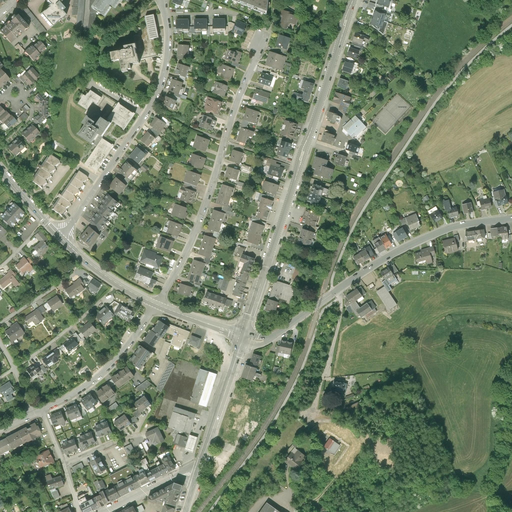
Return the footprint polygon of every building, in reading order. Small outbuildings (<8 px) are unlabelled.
[(59,0),(45,0),(50,5),(40,14),(51,27),(64,16),(60,11),(63,9),(59,3),(61,1),(59,0)] [(96,0),(92,7),(105,15),(111,7),(108,5),(109,4),(115,8),(119,0),(96,0)] [(249,0),(247,7),(267,14),(268,0),(249,0)] [(298,11),(284,7),(280,21),(289,24),(291,18),(295,19),(298,11)] [(373,11),(371,18),(383,21),(385,15),(373,11)] [(27,15),(43,34),(47,31),(31,12),(27,15)] [(17,13),(8,20),(20,34),(28,27),(17,13)] [(145,17),(149,40),(159,38),(154,16),(154,15),(145,17)] [(381,28),(383,21),(371,18),(369,24),(381,28)] [(0,32),(9,43),(20,34),(8,20),(3,24),(4,25),(0,28),(0,32)] [(244,29),(246,26),(237,22),(236,25),(233,32),(241,35),(242,34),(243,34),(245,30),(244,29)] [(240,48),(246,51),(254,32),(249,29),(240,48)] [(292,34),(280,31),(277,41),(289,44),(292,34)] [(364,36),(355,34),(353,43),(362,45),(364,36)] [(24,51),(32,60),(45,49),(38,40),(24,51)] [(124,50),(110,52),(112,62),(119,61),(121,72),(128,71),(127,68),(130,68),(129,63),(133,62),(133,65),(139,64),(137,54),(133,55),(132,49),(136,49),(136,43),(124,46),(124,50)] [(189,46),(178,45),(177,55),(189,56),(189,46)] [(271,46),(269,53),(286,58),(288,51),(271,46)] [(358,51),(349,48),(347,55),(355,59),(358,51)] [(234,52),(228,50),(225,59),(233,62),(238,64),(242,53),(235,51),(234,52)] [(286,58),(269,53),(267,60),(284,65),(286,58)] [(355,66),(345,63),(342,71),(352,74),(355,66)] [(176,69),(188,73),(189,68),(184,66),(178,64),(176,69)] [(234,71),(220,65),(218,72),(222,74),(220,77),(230,81),(234,71)] [(30,67),(25,71),(34,80),(39,76),(30,67)] [(188,73),(176,69),(174,74),(180,76),(186,78),(188,73)] [(0,88),(9,80),(0,70),(0,88)] [(29,85),(34,80),(25,71),(20,75),(29,85)] [(276,78),(262,73),(259,83),(273,88),(276,78)] [(310,101),(315,81),(305,78),(302,86),(305,87),(303,96),(299,95),(298,98),(310,101)] [(183,83),(172,79),(168,91),(179,95),(183,83)] [(349,82),(339,79),(336,86),(346,89),(349,82)] [(228,87),(216,83),(212,93),(224,97),(228,87)] [(270,94),(256,89),(253,99),(267,104),(270,94)] [(87,96),(84,94),(79,102),(89,108),(93,102),(97,105),(102,97),(91,90),(87,96)] [(38,102),(38,108),(47,108),(47,100),(40,92),(34,98),(38,102)] [(352,99),(335,93),(332,101),(340,104),(338,109),(346,113),(352,99)] [(176,101),(166,97),(162,105),(173,110),(176,101)] [(208,99),(206,105),(220,109),(222,104),(208,99)] [(134,116),(117,105),(112,114),(108,120),(110,122),(124,131),(134,116)] [(218,114),(220,109),(206,105),(204,110),(218,114)] [(47,118),(47,108),(38,108),(38,115),(34,119),(40,125),(47,118)] [(259,112),(247,108),(244,120),(255,124),(259,112)] [(25,112),(20,117),(23,120),(28,116),(25,112)] [(337,115),(328,113),(326,119),(336,121),(337,115)] [(367,124),(357,113),(344,125),(355,136),(367,124)] [(10,114),(8,115),(2,120),(7,126),(15,119),(10,114)] [(83,120),(86,122),(79,133),(93,142),(99,133),(103,135),(110,122),(108,120),(102,117),(98,123),(96,122),(97,120),(87,114),(83,120)] [(216,122),(202,117),(198,127),(212,132),(216,122)] [(155,118),(153,122),(163,129),(166,125),(155,118)] [(299,121),(286,118),(282,131),(295,135),(299,121)] [(161,133),(163,129),(153,122),(150,126),(161,133)] [(29,124),(24,128),(33,139),(39,135),(29,124)] [(28,144),(33,139),(24,128),(19,133),(28,144)] [(247,130),(241,128),(236,141),(245,144),(248,136),(252,138),(254,132),(247,130)] [(335,142),(336,139),(335,138),(336,136),(324,131),(320,141),(332,145),(333,142),(335,142)] [(155,138),(148,132),(141,140),(148,147),(155,138)] [(14,136),(9,141),(19,151),(24,147),(14,136)] [(209,140),(197,136),(193,148),(205,152),(209,140)] [(113,146),(103,139),(85,165),(96,172),(113,146)] [(281,139),(279,146),(291,149),(293,142),(281,139)] [(14,156),(19,151),(9,141),(4,146),(14,156)] [(364,146),(349,142),(347,147),(363,151),(364,146)] [(289,157),(291,149),(279,146),(277,154),(289,157)] [(136,148),(129,157),(138,164),(146,155),(136,148)] [(243,153),(233,150),(229,161),(239,165),(243,153)] [(206,159),(192,154),(188,164),(202,169),(206,159)] [(351,157),(338,154),(337,161),(349,164),(351,157)] [(58,161),(49,155),(48,157),(45,161),(42,166),(39,170),(36,174),(33,178),(31,180),(40,186),(47,181),(44,178),(51,175),(49,172),(55,169),(53,165),(58,161)] [(328,161),(315,156),(312,167),(315,168),(313,174),(329,179),(333,170),(325,168),(328,161)] [(136,171),(125,162),(117,171),(128,180),(136,171)] [(283,176),(286,167),(272,163),(269,171),(283,176)] [(146,164),(142,168),(146,172),(150,169),(146,164)] [(240,171),(228,167),(228,168),(225,177),(225,176),(225,177),(236,181),(236,180),(239,172),(240,172),(240,171)] [(200,176),(187,171),(183,182),(196,187),(200,176)] [(53,208),(52,211),(59,216),(65,212),(64,210),(70,204),(69,203),(75,198),(73,196),(79,192),(78,189),(84,185),(81,184),(88,179),(77,172),(75,174),(72,179),(69,184),(66,189),(63,194),(59,199),(56,203),(53,208)] [(125,185),(116,177),(109,186),(118,194),(125,185)] [(281,183),(266,178),(264,186),(279,190),(281,183)] [(312,184),(309,193),(320,197),(323,188),(312,184)] [(234,188),(222,185),(219,194),(231,198),(234,188)] [(196,192),(181,186),(180,190),(183,192),(180,200),(191,204),(196,192)] [(503,190),(493,193),(496,205),(506,202),(503,190)] [(318,205),(320,197),(309,193),(307,202),(318,205)] [(231,198),(219,194),(216,204),(227,207),(231,198)] [(108,195),(105,199),(114,206),(117,202),(108,195)] [(263,195),(261,205),(272,208),(275,198),(263,195)] [(110,210),(114,206),(105,199),(102,202),(103,204),(110,210)] [(492,208),(490,199),(480,201),(481,210),(492,208)] [(27,212),(15,201),(1,215),(13,226),(27,212)] [(470,203),(463,205),(464,214),(472,212),(470,203)] [(103,204),(100,208),(109,215),(113,211),(110,210),(103,204)] [(175,205),(171,215),(185,220),(188,213),(186,213),(187,209),(175,205)] [(261,205),(258,214),(269,217),(272,208),(261,205)] [(106,219),(109,215),(100,208),(97,212),(99,213),(106,219)] [(456,208),(447,209),(448,217),(457,215),(456,208)] [(214,210),(211,220),(222,223),(225,214),(214,210)] [(316,227),(319,215),(304,211),(301,222),(316,227)] [(442,217),(438,212),(430,217),(434,223),(442,217)] [(99,213),(96,218),(104,225),(108,220),(106,219),(99,213)] [(420,227),(415,215),(406,219),(410,230),(420,227)] [(101,229),(104,225),(96,218),(92,222),(101,229)] [(222,223),(211,220),(207,229),(219,233),(222,223)] [(182,225),(170,221),(166,233),(178,237),(182,225)] [(267,227),(252,223),(250,232),(264,236),(267,227)] [(99,235),(89,227),(80,239),(90,246),(99,235)] [(408,237),(403,228),(396,232),(401,241),(408,237)] [(302,229),(300,236),(312,240),(314,233),(302,229)] [(482,229),(475,230),(477,240),(484,239),(482,229)] [(470,242),(477,240),(475,230),(468,232),(470,242)] [(48,241),(40,231),(34,237),(39,243),(33,249),(40,258),(50,250),(45,244),(48,241)] [(264,236),(250,232),(247,242),(261,246),(264,236)] [(174,242),(160,236),(156,247),(170,253),(174,242)] [(216,239),(204,236),(201,245),(213,249),(216,239)] [(312,240),(300,236),(297,244),(310,247),(312,240)] [(386,238),(381,241),(385,249),(391,246),(386,238)] [(455,238),(443,240),(446,251),(457,249),(455,238)] [(380,253),(385,249),(381,241),(375,245),(380,253)] [(213,249),(201,245),(198,255),(210,258),(213,249)] [(434,248),(416,253),(419,263),(437,258),(434,248)] [(157,253),(145,249),(140,262),(159,269),(163,258),(156,255),(157,253)] [(365,251),(359,254),(363,262),(369,258),(365,251)] [(240,261),(244,263),(242,270),(249,273),(254,259),(242,254),(240,261)] [(357,265),(363,262),(359,254),(353,257),(357,265)] [(26,260),(24,258),(19,262),(20,263),(14,268),(21,277),(27,272),(29,274),(34,270),(30,266),(32,264),(28,259),(26,260)] [(205,264),(194,260),(191,270),(202,273),(205,264)] [(289,283),(285,282),(276,279),(271,295),(280,298),(289,301),(294,285),(300,265),(296,263),(289,283)] [(396,271),(393,266),(381,275),(384,279),(396,271)] [(140,267),(135,279),(148,285),(148,286),(153,288),(154,284),(155,284),(156,281),(152,279),(154,273),(140,267)] [(16,277),(10,270),(6,273),(7,274),(0,280),(0,286),(4,291),(11,284),(15,289),(20,285),(14,278),(16,277)] [(202,273),(191,270),(187,279),(199,283),(202,273)] [(249,273),(242,270),(238,281),(245,283),(246,284),(249,273)] [(74,286),(65,292),(71,300),(85,290),(84,287),(85,286),(80,278),(72,284),(74,286)] [(97,294),(102,287),(94,281),(93,282),(89,288),(97,294)] [(238,281),(233,295),(241,297),(245,283),(238,281)] [(189,297),(192,288),(181,284),(178,293),(189,297)] [(361,306),(357,301),(352,305),(362,319),(383,304),(389,313),(398,306),(384,286),(373,293),(375,296),(361,306)] [(363,287),(357,291),(363,297),(368,294),(363,287)] [(357,301),(363,297),(357,291),(352,295),(357,301)] [(201,302),(208,304),(211,294),(204,292),(201,302)] [(218,296),(211,294),(208,304),(215,306),(218,296)] [(280,298),(271,295),(267,307),(276,310),(280,298)] [(347,299),(352,305),(357,301),(352,295),(347,299)] [(225,298),(218,296),(215,306),(222,308),(225,298)] [(57,297),(47,304),(53,313),(64,306),(57,297)] [(116,315),(122,306),(115,303),(108,308),(115,315),(116,315)] [(37,310),(41,315),(46,312),(42,306),(37,310)] [(122,306),(116,315),(126,321),(128,317),(131,311),(122,306)] [(115,315),(108,308),(95,317),(102,325),(115,315)] [(41,315),(37,310),(23,319),(28,326),(33,323),(36,326),(44,320),(41,315)] [(168,327),(160,321),(152,331),(161,337),(162,338),(166,333),(170,327),(168,327)] [(91,322),(80,331),(88,341),(99,331),(91,322)] [(10,329),(4,334),(11,344),(10,345),(12,348),(16,346),(14,343),(26,335),(17,323),(10,328),(10,329)] [(174,326),(170,324),(168,327),(170,327),(166,333),(175,336),(171,344),(180,348),(183,339),(187,341),(190,333),(185,331),(179,328),(174,326)] [(152,331),(151,330),(144,341),(154,347),(161,337),(152,331)] [(192,336),(189,343),(197,347),(200,339),(192,336)] [(73,339),(63,346),(69,354),(79,347),(73,339)] [(281,350),(286,351),(288,340),(281,339),(281,343),(278,342),(277,352),(280,353),(281,350)] [(294,341),(288,340),(286,351),(292,352),(294,341)] [(167,357),(171,343),(164,341),(161,356),(167,357)] [(152,353),(140,346),(130,362),(141,369),(152,353)] [(57,350),(42,361),(47,367),(52,363),(54,366),(59,362),(57,359),(61,356),(57,350)] [(258,363),(261,353),(254,351),(251,360),(258,363)] [(258,363),(247,359),(243,373),(254,376),(255,373),(261,375),(262,371),(256,369),(258,363)] [(176,365),(170,362),(155,388),(161,391),(176,365)] [(35,365),(25,371),(31,380),(41,373),(35,365)] [(134,377),(127,367),(112,378),(119,388),(134,377)] [(218,373),(201,368),(190,400),(207,405),(218,373)] [(148,379),(137,387),(140,392),(152,383),(148,379)] [(11,382),(0,388),(0,393),(3,398),(6,396),(10,402),(14,399),(12,395),(14,394),(11,389),(14,387),(11,382)] [(116,391),(109,382),(96,391),(103,401),(116,391)] [(337,382),(333,382),(331,392),(341,394),(342,391),(343,391),(344,388),(342,388),(343,383),(337,382)] [(140,398),(147,408),(152,404),(146,394),(140,398)] [(91,396),(86,399),(92,407),(97,404),(91,396)] [(147,408),(140,398),(134,403),(138,409),(141,412),(147,408)] [(87,411),(92,407),(86,399),(81,403),(87,411)] [(362,401),(345,408),(349,417),(366,410),(362,401)] [(77,406),(72,408),(76,418),(82,415),(77,406)] [(76,418),(72,408),(67,410),(71,420),(76,418)] [(138,409),(133,413),(135,416),(137,418),(142,414),(141,412),(138,409)] [(196,417),(174,411),(169,426),(175,428),(190,433),(196,417)] [(62,413),(57,415),(61,424),(66,422),(62,413)] [(120,417),(127,427),(131,423),(132,423),(130,420),(125,413),(120,417)] [(61,424),(57,415),(52,417),(56,426),(61,424)] [(135,416),(130,420),(132,423),(131,423),(133,425),(139,421),(137,418),(135,416)] [(127,427),(120,417),(115,421),(122,430),(127,427)] [(101,423),(106,434),(113,431),(108,420),(101,423)] [(42,433),(36,421),(26,425),(32,438),(42,433)] [(106,434),(101,423),(94,425),(97,431),(99,436),(99,437),(106,434)] [(32,438),(26,425),(17,430),(23,443),(32,438)] [(159,426),(146,432),(149,439),(150,438),(153,443),(158,440),(159,443),(166,440),(159,426)] [(190,433),(175,428),(174,432),(177,433),(189,437),(190,433)] [(23,443),(17,430),(0,438),(0,454),(23,443)] [(85,433),(90,445),(97,442),(95,438),(93,432),(92,430),(85,433)] [(90,445),(85,433),(79,436),(80,440),(83,446),(84,447),(90,445)] [(189,437),(177,433),(174,444),(186,448),(189,437)] [(68,440),(73,452),(79,449),(79,447),(76,441),(75,438),(68,440)] [(336,443),(330,438),(324,447),(330,451),(336,443)] [(73,452),(68,440),(62,443),(63,447),(66,453),(67,455),(73,452)] [(132,444),(124,447),(127,455),(135,452),(132,444)] [(293,446),(284,459),(297,469),(307,456),(293,446)] [(49,449),(35,456),(36,458),(34,459),(39,468),(48,464),(49,466),(56,463),(49,449)] [(351,459),(343,453),(337,461),(345,467),(351,459)] [(162,458),(164,462),(169,471),(176,468),(170,454),(162,458)] [(107,468),(101,456),(91,461),(97,473),(107,468)] [(162,475),(169,471),(164,462),(158,466),(162,475)] [(84,468),(82,463),(72,467),(75,473),(84,468)] [(131,465),(111,475),(116,484),(136,474),(131,465)] [(158,466),(146,472),(151,481),(162,475),(158,466)] [(145,469),(136,474),(142,485),(151,481),(146,472),(145,469)] [(51,473),(45,475),(50,490),(64,485),(61,475),(52,478),(51,473)] [(136,474),(116,484),(121,496),(142,485),(136,474)] [(175,483),(149,497),(148,500),(156,503),(157,500),(163,502),(175,506),(181,490),(181,491),(183,485),(175,483)] [(116,484),(106,489),(112,501),(121,496),(116,484)] [(52,490),(55,499),(61,497),(58,488),(52,490)] [(100,493),(95,496),(100,506),(110,501),(103,489),(99,492),(100,493)] [(95,496),(87,500),(93,510),(100,506),(95,496)] [(83,511),(88,511),(93,510),(87,500),(80,504),(83,511)] [(281,511),(267,501),(258,511),(281,511)] [(163,502),(163,505),(164,505),(161,511),(173,511),(175,506),(163,502)]
